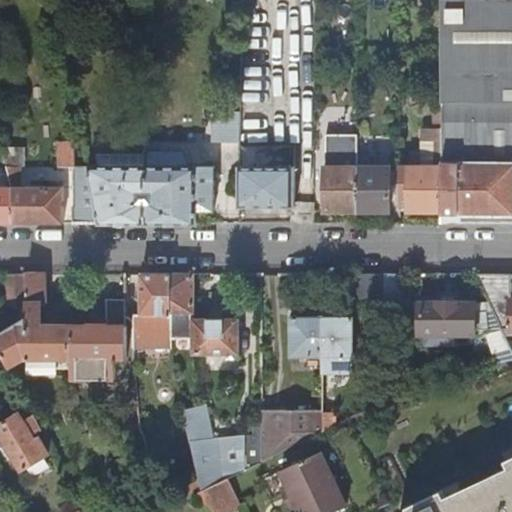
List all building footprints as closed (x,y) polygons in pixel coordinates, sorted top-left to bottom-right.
[(511,0),(441,0),(442,103),(511,102),(511,0)] [(511,164),(511,102),(442,103),(442,110),(442,130),(442,141),(442,158),(448,158),(448,164),(511,164)] [(433,110),(433,130),(442,130),(442,110),(433,110)] [(219,113),(219,143),(239,143),(239,113),(219,113)] [(327,168),(327,213),(359,213),(359,168),(358,122),(342,122),(342,148),(348,148),(348,160),(353,160),(353,168),(327,168)] [(442,141),(442,130),(433,130),(422,130),(422,141),(442,141)] [(442,158),(442,141),(422,141),(422,151),(422,168),(442,168),(442,158)] [(95,185),(91,168),(77,168),(77,142),(60,142),(60,168),(74,168),(74,193),(75,193),(75,208),(74,208),(74,225),(103,225),(100,210),(95,185)] [(22,188),(21,149),(3,150),(14,188),(14,225),(64,225),(64,188),(22,188)] [(182,152),(143,152),(143,157),(144,167),(183,167),(182,152)] [(98,157),(98,168),(144,167),(143,157),(98,157)] [(511,215),(511,164),(448,164),(448,158),(442,158),(442,168),(442,213),(442,215),(511,215)] [(95,185),(100,210),(103,225),(147,225),(144,167),(98,168),(91,168),(95,185)] [(183,167),(144,167),(147,225),(198,225),(198,211),(215,211),(215,167),(183,167)] [(295,209),(296,168),(242,168),(241,208),(295,209)] [(390,213),(390,168),(359,168),(359,213),(390,213)] [(0,224),(14,225),(14,188),(0,188),(0,224)] [(72,358),(72,327),(41,326),(41,305),(46,305),(46,274),(27,274),(27,306),(27,318),(0,335),(0,346),(10,365),(24,357),(72,358)] [(8,274),(9,306),(27,306),(27,274),(8,274)] [(142,274),(143,315),(125,315),(126,316),(128,317),(131,319),(133,322),(134,325),(135,331),(135,348),(152,347),(152,342),(172,342),(172,338),(172,274),(142,274)] [(195,274),(172,274),(172,338),(196,338),(196,320),(195,274)] [(492,303),(504,329),(511,329),(511,274),(478,275),(492,303)] [(356,275),(356,304),(385,304),(385,275),(356,275)] [(385,304),(385,305),(404,305),(404,275),(385,275),(385,304)] [(72,379),(115,381),(115,365),(118,365),(118,358),(128,358),(127,327),(126,327),(126,316),(125,315),(125,299),(107,299),(107,325),(91,324),(91,327),(72,327),(72,358),(72,379)] [(511,346),(504,329),(492,303),(459,303),(459,302),(439,302),(439,304),(421,304),(422,334),(477,334),(477,331),(487,331),(504,368),(511,366),(511,346)] [(355,374),(354,317),(336,318),(323,318),(323,362),(323,374),(355,374)] [(317,357),(317,362),(323,362),(323,318),(291,318),(292,357),(317,357)] [(196,338),(196,354),(240,354),(239,321),(196,320),(196,338)] [(398,383),(398,370),(385,370),(385,383),(398,383)] [(263,436),(263,430),(255,430),(255,438),(215,438),(207,405),(205,406),(184,411),(200,476),(203,491),(229,479),(246,470),(263,462),(263,436)] [(323,411),(262,411),(263,423),(263,430),(263,436),(263,462),(323,433),(323,422),(323,414),(323,411)] [(36,415),(24,422),(19,413),(0,425),(0,431),(23,470),(49,454),(40,437),(35,440),(33,436),(44,429),(36,415)] [(336,427),(336,414),(323,414),(323,422),(323,433),(336,427)] [(322,452),(281,471),(289,488),(296,504),(300,511),(334,511),(347,506),(322,452)] [(511,511),(511,464),(412,511),(511,511)] [(201,492),(203,491),(200,476),(185,482),(191,497),(201,492)] [(210,511),(233,511),(243,508),(229,479),(203,491),(201,492),(210,511)] [(177,504),(172,486),(162,489),(169,508),(177,504)] [(281,492),(289,508),(296,504),(289,488),(281,492)] [(394,511),(391,503),(372,511),(394,511)]
